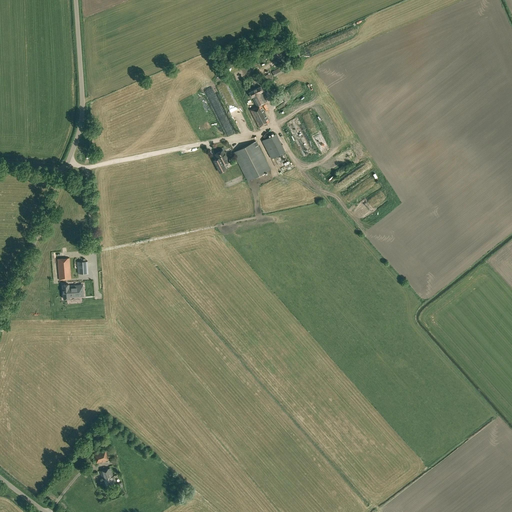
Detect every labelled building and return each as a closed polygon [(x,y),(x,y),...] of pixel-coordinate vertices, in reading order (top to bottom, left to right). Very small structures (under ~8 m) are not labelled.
[(270,56),(280,51),(277,44),(266,49),(270,56)] [(255,60),(267,55),(263,47),(251,53),(255,60)] [(287,70),(285,65),(272,72),(274,76),(287,70)] [(255,74),(258,78),(264,73),(260,69),(255,74)] [(266,82),(273,79),(270,73),(263,76),(266,82)] [(261,86),(248,92),(251,98),(252,97),(257,106),(261,105),(267,101),(262,92),(264,91),(261,86)] [(208,89),(227,137),(235,134),(229,120),(224,121),(223,118),(221,118),(219,115),(223,113),(213,87),(208,89)] [(261,105),(257,106),(250,110),(259,128),(269,122),(261,105)] [(271,159),(285,152),(276,133),(262,141),(271,159)] [(248,180),(270,169),(256,141),(233,152),(248,180)] [(229,161),(223,150),(215,154),(217,158),(214,160),(220,172),(225,170),(222,164),(229,161)] [(59,280),(71,279),(70,258),(57,259),(59,280)] [(78,274),(89,273),(88,261),(77,261),(78,274)] [(69,284),(62,284),(63,298),(70,298),(70,297),(83,296),(82,285),(69,285),(69,284)] [(83,453),(84,455),(93,450),(89,444),(86,445),(87,446),(81,449),(83,453)] [(106,450),(93,454),(96,463),(109,460),(106,450)] [(104,486),(116,483),(114,476),(113,476),(110,468),(100,471),(103,479),(102,480),(104,486)]
